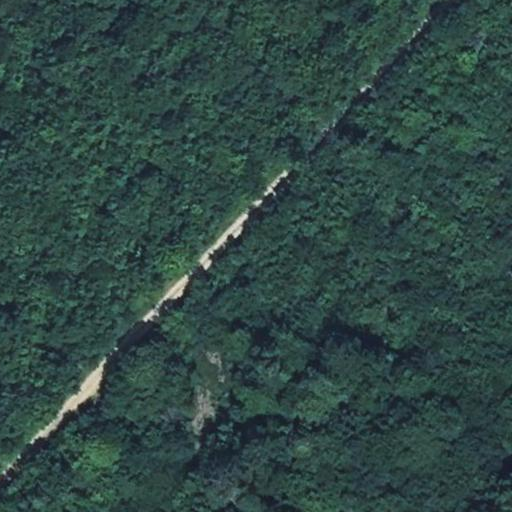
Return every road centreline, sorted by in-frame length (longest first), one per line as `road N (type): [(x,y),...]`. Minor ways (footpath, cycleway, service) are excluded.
road 1 (track): [(97,388),(462,0)]
road 2 (track): [(97,388),(249,511)]
road 3 (track): [(0,492),(97,388)]
